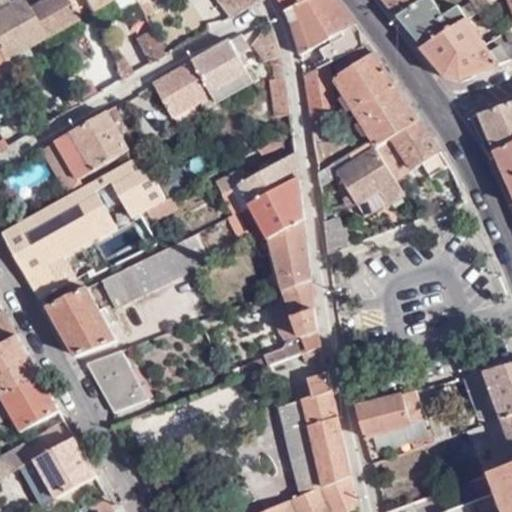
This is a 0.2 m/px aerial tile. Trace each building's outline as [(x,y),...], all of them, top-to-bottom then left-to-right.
[(0,0),(0,54),(3,60),(26,47),(43,37),(22,0),(12,0),(8,3),(6,0),(0,0)] [(72,10),(88,2),(86,0),(22,0),(43,37),(77,18),(72,10)] [(86,0),(88,2),(92,10),(110,0),(86,0)] [(139,4),(146,17),(153,13),(146,0),(139,4)] [(253,0),(215,0),(229,17),(255,2),(253,0)] [(336,0),(279,0),(286,10),(294,32),(301,54),(331,41),(332,45),(322,49),(327,65),(347,56),(369,43),(353,19),(336,0)] [(385,0),(398,15),(421,0),(385,0)] [(421,0),(398,15),(425,47),(469,18),(488,6),(484,0),(476,0),(463,9),(460,4),(446,14),(436,0),(421,0)] [(506,0),(511,12),(511,0),(496,0),(497,1),(498,0),(506,0)] [(464,78),(511,60),(511,30),(511,29),(484,41),(469,18),(425,47),(446,74),(464,78)] [(284,60),(272,27),(262,31),(257,47),(272,62),(273,78),(269,81),(275,118),(291,116),(284,60)] [(136,40),(149,64),(166,54),(153,30),(136,40)] [(249,49),(240,35),(194,62),(212,95),(250,73),(240,55),(249,49)] [(421,121),(369,43),(347,56),(354,67),(335,78),(371,139),(376,148),(394,137),(421,121)] [(26,47),(3,60),(9,72),(32,59),(26,47)] [(0,61),(0,76),(9,72),(3,60),(0,61)] [(212,95),(194,62),(175,73),(193,107),(212,96),(212,95)] [(334,129),(325,65),(304,75),(312,130),(334,129)] [(193,107),(175,73),(155,84),(173,119),(193,107)] [(250,73),(212,95),(212,96),(216,104),(255,82),(250,73)] [(62,91),(72,109),(80,104),(70,87),(62,91)] [(497,153),(511,147),(511,104),(482,116),(497,153)] [(140,147),(120,106),(58,142),(77,174),(124,147),(129,155),(140,147)] [(451,168),(421,121),(394,137),(414,170),(423,165),(431,178),(451,168)] [(0,139),(0,150),(9,146),(4,137),(0,139)] [(414,170),(394,137),(376,148),(395,180),(401,177),(414,170)] [(376,148),(371,139),(317,171),(320,185),(340,173),(357,202),(377,191),(386,206),(404,195),(395,180),(376,148)] [(77,174),(58,142),(45,150),(70,194),(77,174)] [(138,205),(162,193),(140,147),(129,155),(70,194),(32,220),(5,237),(22,267),(42,302),(90,276),(93,280),(158,244),(149,227),(138,205)] [(511,147),(497,153),(511,187),(511,147)] [(162,193),(189,180),(182,166),(173,171),(164,153),(152,159),(160,177),(156,180),(162,193)] [(300,179),(296,153),(248,176),(242,164),(216,177),(233,213),(251,204),(300,179)] [(401,177),(395,180),(404,195),(410,192),(401,177)] [(300,179),(251,204),(265,233),(268,240),(267,240),(285,292),(313,281),(300,179)] [(165,199),(191,185),(189,180),(162,193),(165,199)] [(366,218),(386,206),(377,191),(357,202),(366,218)] [(166,200),(162,193),(138,205),(149,227),(179,211),(173,197),(166,200)] [(252,229),(260,244),(267,240),(268,240),(265,233),(251,204),(233,213),(228,216),(239,236),(252,229)] [(26,211),(0,226),(0,228),(5,237),(32,220),(26,211)] [(329,254),(354,245),(342,213),(324,220),(329,254)] [(184,240),(196,270),(209,263),(197,233),(184,240)] [(184,240),(102,282),(116,311),(196,270),(184,240)] [(244,290),(250,305),(269,297),(285,292),(280,276),(244,290)] [(313,281),(285,292),(269,297),(286,342),(282,349),(264,356),(269,367),(273,366),(304,354),(322,347),(317,323),(313,281)] [(88,290),(52,309),(78,358),(117,342),(88,290)] [(0,314),(0,346),(17,337),(3,313),(0,314)] [(0,346),(0,399),(0,400),(40,379),(17,337),(0,346)] [(324,358),(322,347),(304,354),(307,363),(324,358)] [(122,353),(88,366),(115,415),(148,401),(122,353)] [(511,365),(464,378),(481,425),(488,423),(503,418),(511,414),(511,365)] [(273,366),(269,367),(254,373),(258,382),(277,374),(273,366)] [(40,379),(0,400),(20,436),(60,415),(40,379)] [(350,461),(330,380),(314,383),(316,398),(283,406),(301,496),(267,511),(355,511),(360,509),(350,461)] [(442,409),(433,386),(415,391),(423,414),(442,409)] [(423,414),(415,391),(357,406),(366,438),(425,419),(423,414)] [(425,419),(433,442),(451,436),(442,409),(423,414),(425,419)] [(511,414),(503,418),(511,441),(511,414)] [(511,441),(503,418),(488,423),(504,468),(511,464),(511,441)] [(20,471),(42,510),(57,502),(97,479),(65,423),(13,450),(0,457),(0,478),(1,481),(20,471)] [(511,511),(511,464),(504,468),(496,471),(504,489),(497,492),(444,511),(511,511)] [(504,489),(496,471),(491,473),(497,492),(504,489)] [(115,511),(107,497),(90,506),(92,511),(115,511)]
